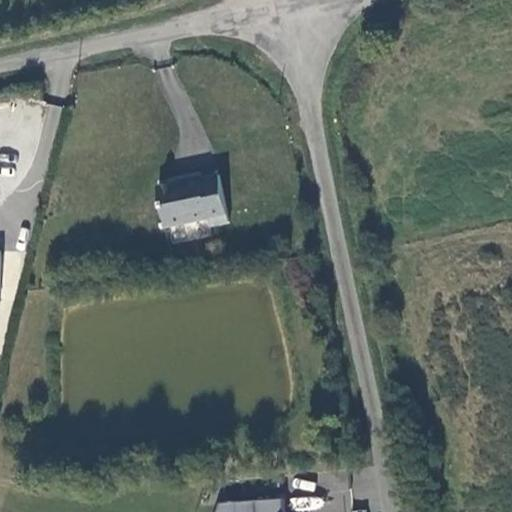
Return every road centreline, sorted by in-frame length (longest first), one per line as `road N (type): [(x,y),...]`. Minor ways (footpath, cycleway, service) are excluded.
road 1 (residential): [(278,4),(336,217),(395,511)]
road 2 (residential): [(278,4),(0,70)]
road 3 (unknown): [(67,54),(20,236)]
